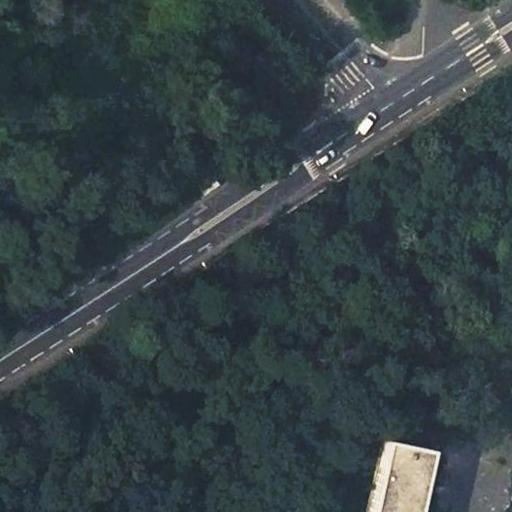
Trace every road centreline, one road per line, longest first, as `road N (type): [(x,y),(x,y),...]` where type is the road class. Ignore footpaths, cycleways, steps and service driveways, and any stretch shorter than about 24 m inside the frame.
road 1 (secondary): [(0,360),(386,107)]
road 2 (secondary): [(386,107),(511,24)]
road 3 (residential): [(296,0),(386,107)]
